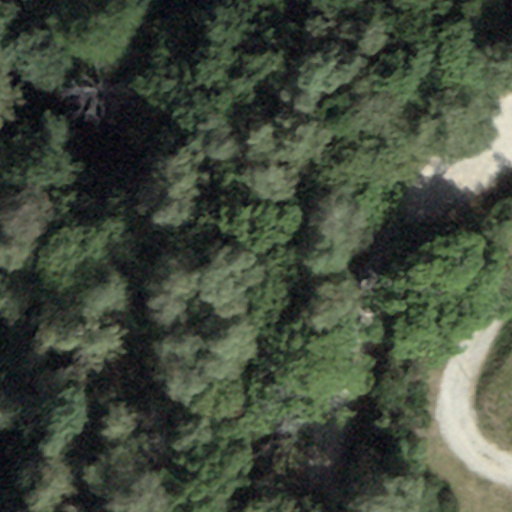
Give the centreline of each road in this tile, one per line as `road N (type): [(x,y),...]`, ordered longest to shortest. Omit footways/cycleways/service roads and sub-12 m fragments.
road 1 (track): [(511,124),(458,163),(358,325),(326,511)]
road 2 (track): [(511,279),(448,382),(466,454),(511,466)]
